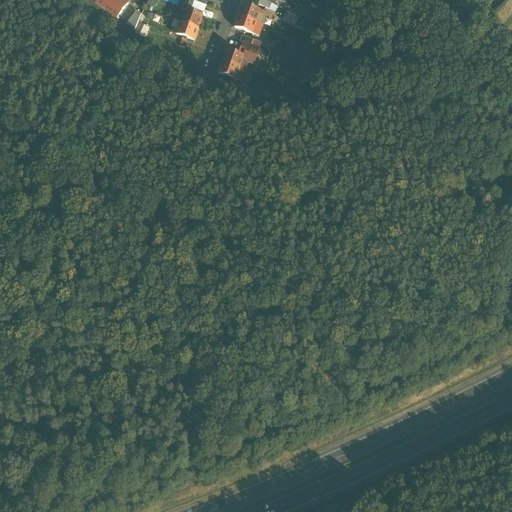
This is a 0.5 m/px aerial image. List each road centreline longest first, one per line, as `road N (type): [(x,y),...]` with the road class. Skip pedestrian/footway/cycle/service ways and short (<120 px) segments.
road 1 (motorway): [(511,372),(202,511)]
road 2 (motorway): [(260,511),(511,398)]
road 3 (residential): [(236,0),(197,94),(65,0)]
road 4 (track): [(141,58),(0,261)]
